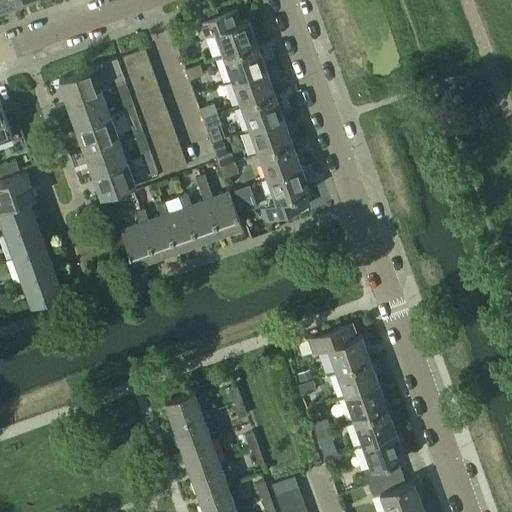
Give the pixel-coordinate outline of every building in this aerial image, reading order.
[(0,0),(0,8),(16,3),(14,0),(0,0)] [(206,18),(202,19),(195,22),(200,36),(207,34),(214,31),(222,54),(257,42),(248,17),(240,20),(236,7),(218,14),(216,7),(204,12),(206,18)] [(257,42),(222,54),(231,79),(265,66),(257,42)] [(126,67),(149,59),(145,47),(122,55),(126,67)] [(117,57),(107,60),(115,81),(124,77),(117,57)] [(149,59),(126,67),(130,78),(153,70),(149,59)] [(200,63),(185,68),(189,78),(203,73),(200,63)] [(93,66),(58,78),(67,102),(102,90),(93,66)] [(265,66),(231,79),(240,103),(274,91),(265,66)] [(153,70),(130,78),(134,90),(157,82),(153,70)] [(157,82),(134,90),(139,102),(161,93),(157,82)] [(127,86),(118,89),(124,108),(134,105),(133,102),(127,86)] [(75,126),(110,113),(102,90),(67,102),(75,126)] [(274,91),(240,103),(248,128),(283,115),(274,91)] [(161,93),(139,102),(143,113),(166,105),(161,93)] [(0,137),(11,133),(0,101),(0,137)] [(202,117),(217,111),(213,102),(199,107),(202,117)] [(134,105),(124,108),(131,127),(141,124),(134,105)] [(166,105),(143,113),(147,125),(170,117),(166,105)] [(217,111),(202,117),(206,127),(221,122),(217,111)] [(84,149),(119,136),(110,113),(75,126),(84,149)] [(283,115),(248,128),(257,152),(292,140),(283,115)] [(170,117),(147,125),(151,137),(174,128),(170,117)] [(174,128),(151,137),(155,148),(178,140),(174,128)] [(144,132),(134,135),(140,150),(141,154),(150,151),(149,147),(144,132)] [(92,172),(127,159),(119,136),(84,149),(92,172)] [(178,140),(155,148),(159,160),(182,152),(178,140)] [(292,140),(257,152),(266,177),(301,164),(292,140)] [(216,156),(218,160),(220,166),(234,160),(231,150),(216,156)] [(150,151),(141,154),(148,174),(157,170),(150,151)] [(187,164),(187,163),(182,152),(159,160),(164,173),(187,164)] [(16,159),(0,164),(0,174),(19,168),(16,159)] [(100,196),(136,183),(127,159),(92,172),(100,196)] [(234,160),(220,166),(223,176),(238,171),(234,160)] [(301,164),(266,177),(271,190),(265,192),(274,216),(306,205),(302,193),(310,190),(301,164)] [(26,171),(0,180),(0,207),(27,198),(27,199),(35,196),(26,171)] [(204,172),(195,175),(199,187),(208,183),(204,172)] [(185,204),(199,243),(220,236),(206,197),(212,195),(208,183),(199,187),(203,198),(191,202),(185,204)] [(206,197),(220,236),(242,228),(228,189),(212,195),(206,197)] [(163,212),(177,251),(199,243),(185,204),(191,202),(187,191),(178,195),(182,206),(169,210),(163,212)] [(0,216),(6,232),(35,222),(27,199),(27,198),(0,207),(0,216)] [(142,220),(156,259),(177,251),(163,212),(169,210),(165,199),(156,202),(160,213),(148,218),(142,220)] [(139,221),(120,227),(120,228),(133,267),(134,266),(156,259),(142,220),(148,218),(144,207),(135,210),(139,221)] [(35,222),(6,232),(14,256),(44,245),(35,222)] [(44,245),(14,256),(22,279),(52,268),(44,245)] [(52,268),(22,279),(31,303),(61,292),(52,268)] [(370,359),(361,334),(361,333),(353,336),(348,323),(323,332),(311,337),(316,351),(327,348),(335,372),(370,359)] [(344,395),(378,382),(370,359),(335,372),(344,395)] [(299,383),(298,383),(298,385),(313,380),(312,378),(313,378),(309,368),(296,373),(299,383)] [(313,380),(298,385),(301,394),(316,389),(313,380)] [(353,419),(387,407),(378,382),(344,395),(353,419)] [(236,384),(227,387),(233,402),(241,399),(236,384)] [(173,424),(203,413),(194,389),(164,400),(173,424)] [(241,399),(233,402),(238,417),(247,414),(241,399)] [(362,444),(396,432),(387,407),(353,419),(362,444)] [(203,413),(173,424),(181,447),(211,436),(203,413)] [(315,433),(330,427),(326,417),(312,422),(315,433)] [(330,427),(315,433),(319,443),(334,438),(330,427)] [(249,449),(258,446),(253,431),(244,434),(249,449)] [(368,482),(401,471),(397,459),(405,456),(396,432),(362,444),(370,468),(364,470),(368,482)] [(211,436),(181,447),(190,470),(219,460),(211,436)] [(258,446),(249,449),(255,464),(263,461),(258,446)] [(219,460),(190,470),(198,494),(228,483),(219,460)] [(401,471),(368,482),(373,495),(379,493),(385,511),(398,511),(422,504),(413,479),(405,482),(401,471)] [(294,475),(271,483),(275,494),(298,486),(294,475)] [(269,495),(264,480),(255,483),(260,498),(269,495)] [(228,483),(198,494),(204,511),(220,511),(236,506),(228,483)] [(298,486),(275,494),(279,506),(302,498),(298,486)] [(269,495),(260,498),(265,511),(266,511),(274,509),(269,495)] [(302,498),(279,506),(281,511),(298,511),(306,509),(302,498)]
